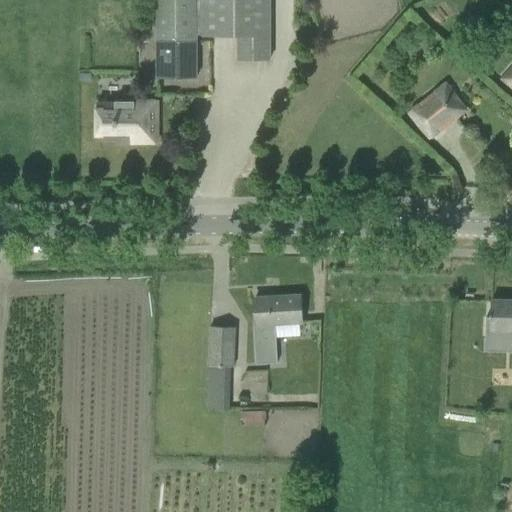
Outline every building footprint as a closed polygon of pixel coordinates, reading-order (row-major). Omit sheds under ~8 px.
[(156,0),(156,77),(196,77),(196,35),(237,35),(237,59),(270,59),(269,0),(156,0)] [(407,114),(428,141),(468,110),(445,82),(407,114)] [(156,143),(156,108),(146,108),(146,101),(115,101),(115,103),(96,103),(96,139),(131,139),(131,143),(156,143)] [(511,174),(498,175),(498,185),(500,205),(511,203),(511,174)] [(300,317),(299,297),(254,299),(255,319),(255,325),(256,325),(257,364),(275,363),(274,324),(301,322),(300,317)] [(498,338),(497,352),(511,352),(511,301),(490,301),(490,319),(485,319),(484,338),(498,338)] [(207,409),(228,410),(229,367),(233,367),(234,328),(210,327),(208,366),(207,409)] [(265,412),(240,412),(241,426),(265,426),(265,412)]
